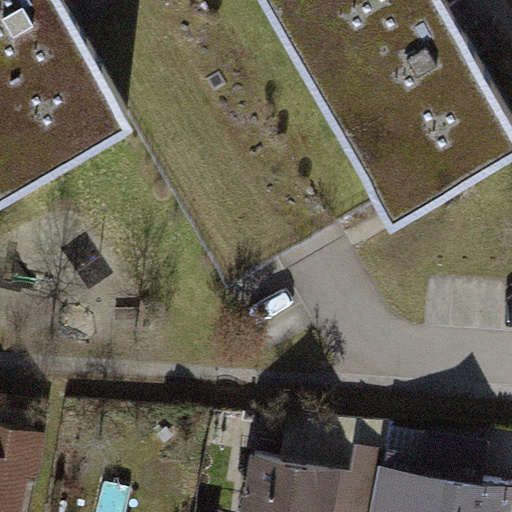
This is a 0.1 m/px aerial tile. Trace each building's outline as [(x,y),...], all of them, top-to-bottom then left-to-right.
[(69,0),(0,0),(0,120),(28,168),(132,107),(69,0)] [(511,106),(450,0),(275,0),(326,86),(352,71),(367,99),(342,113),(363,148),(388,134),(421,190),(511,137),(511,106)] [(305,458),(259,450),(247,511),(332,511),(335,497),(378,504),(392,420),(293,412),(291,433),(310,433),(305,458)] [(397,420),(392,420),(378,504),(376,511),(497,511),(498,511),(511,511),(511,510),(511,480),(487,474),(486,479),(420,466),(419,469),(389,463),(397,420)] [(0,511),(14,511),(24,460),(0,455),(0,511)]
